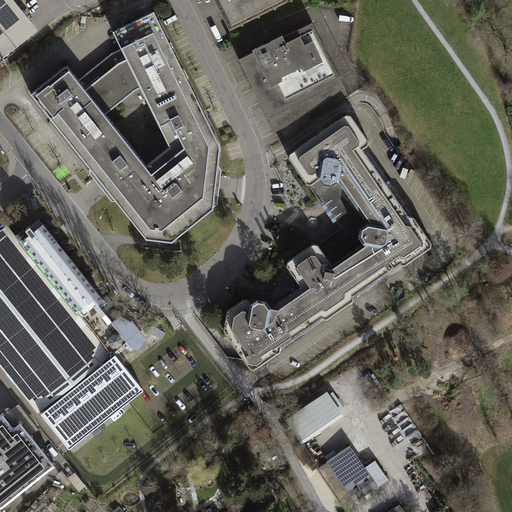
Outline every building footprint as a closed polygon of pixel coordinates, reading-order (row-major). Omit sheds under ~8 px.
[(12,0),(0,0),(0,49),(4,54),(36,27),(12,0)] [(222,0),(235,23),(279,0),(222,0)] [(315,13),(234,55),(276,134),(357,92),(315,13)] [(67,67),(31,96),(90,169),(90,173),(100,186),(111,200),(115,201),(146,239),(172,242),(218,205),(220,188),(222,168),(218,164),(220,146),(154,14),(113,33),(122,52),(141,90),(170,148),(147,167),(106,116),(79,83),(67,67)] [(136,92),(141,90),(122,52),(115,55),(79,83),(106,116),(136,92)] [(289,266),(302,285),(322,317),(328,317),(354,300),(354,295),(401,262),(406,263),(432,245),(432,240),(414,216),(410,215),(362,149),(369,145),(370,141),(352,115),(348,115),(291,153),(290,158),(308,183),(312,183),(321,178),(323,181),(333,182),(340,177),(369,219),(361,225),(360,234),(366,242),(333,265),(319,244),(313,244),(289,261),(289,266)] [(321,178),(312,183),(323,200),(320,202),(334,222),(337,220),(342,228),(319,244),(333,265),(366,242),(360,234),(361,225),(369,219),(340,177),(333,182),(323,181),(321,178)] [(7,221),(0,226),(0,369),(35,414),(129,332),(116,316),(97,296),(107,288),(42,215),(19,235),(7,221)] [(281,345),(322,317),(302,285),(275,304),(271,303),(266,297),(258,295),(252,299),(245,298),(228,311),(225,330),(251,368),(255,368),(281,350),(281,345)] [(328,387),(289,415),(302,432),(341,404),(328,387)] [(2,408),(0,409),(0,504),(56,460),(22,418),(14,424),(2,408)] [(349,445),(320,463),(343,501),(373,483),(349,445)]
